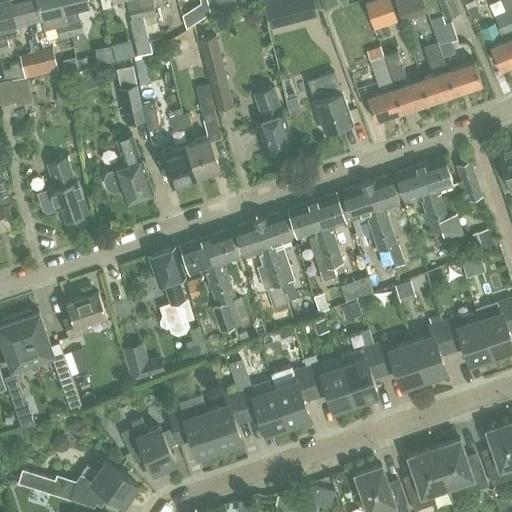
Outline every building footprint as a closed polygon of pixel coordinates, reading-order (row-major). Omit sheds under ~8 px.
[(20,34),(17,23),(11,0),(0,0),(0,52),(9,50),(6,37),(20,34)] [(61,43),(72,40),(62,0),(38,0),(43,16),(41,17),(44,29),(57,26),(61,43)] [(86,43),(78,8),(90,5),(88,0),(62,0),(72,40),(73,40),(74,46),(86,43)] [(144,16),(140,0),(127,0),(132,19),(131,20),(139,54),(153,50),(151,43),(148,31),(144,16)] [(144,16),(148,31),(159,28),(155,14),(152,0),(140,0),(144,16)] [(207,0),(210,11),(220,9),(219,7),(217,0),(207,0)] [(290,21),(284,0),(268,0),(263,1),(270,27),(290,21)] [(394,0),(373,0),(366,3),(375,29),(398,20),(397,18),(401,16),(394,0)] [(396,0),(403,20),(428,11),(424,0),(396,0)] [(438,0),(446,18),(460,12),(455,0),(438,0)] [(511,22),(511,0),(503,0),(502,0),(507,11),(511,22)] [(476,4),(467,8),(472,18),(480,14),(476,4)] [(511,22),(507,11),(495,16),(500,26),(511,22)] [(438,40),(443,56),(455,51),(452,42),(458,39),(452,21),(446,23),(443,16),(431,20),(438,40)] [(501,68),(511,63),(511,22),(500,26),(498,27),(504,40),(491,45),(501,68)] [(148,31),(151,43),(162,40),(159,28),(148,31)] [(217,108),(234,104),(216,34),(199,38),(217,108)] [(434,74),(422,78),(430,101),(456,93),(448,69),(443,56),(438,40),(424,45),(434,74)] [(403,110),(384,54),(381,44),(367,49),(377,79),(382,94),(369,98),(376,119),(403,110)] [(41,73),(59,69),(53,46),(35,50),(41,73)] [(25,77),(41,73),(35,50),(19,54),(21,61),(24,76),(25,77)] [(430,101),(422,78),(407,82),(398,50),(384,54),(403,110),(430,101)] [(77,58),(79,68),(93,65),(92,55),(77,58)] [(448,69),(456,93),(483,83),(475,60),(448,69)] [(6,78),(24,76),(21,61),(10,64),(11,67),(3,69),(6,78)] [(84,93),(108,87),(106,77),(91,81),(89,71),(79,74),(84,93)] [(343,90),(342,91),(335,71),(321,76),(309,81),(315,100),(327,132),(352,123),(354,123),(343,90)] [(63,73),(49,74),(51,88),(64,87),(63,73)] [(289,107),(300,104),(291,77),(283,79),(289,107)] [(0,104),(16,101),(15,93),(33,90),(29,78),(0,83),(0,104)] [(118,87),(126,123),(145,119),(137,82),(118,87)] [(202,111),(215,108),(209,82),(208,82),(196,85),(196,86),(202,111)] [(276,115),(273,106),(281,104),(275,86),(255,93),(264,119),(258,121),(268,151),(294,143),(289,126),(290,126),(285,112),(276,115)] [(148,130),(162,127),(156,101),(143,104),(148,130)] [(188,112),(180,115),(184,128),(193,125),(188,112)] [(176,131),(184,128),(180,115),(171,119),(176,131)] [(114,191),(122,189),(126,199),(153,190),(134,133),(120,137),(120,138),(118,139),(126,163),(115,167),(115,168),(107,170),(103,179),(106,187),(114,191)] [(186,144),(197,176),(220,168),(209,136),(186,144)] [(173,184),(197,176),(186,144),(162,152),(173,184)] [(506,171),(498,174),(503,190),(509,188),(510,191),(511,190),(511,144),(498,149),(506,171)] [(439,194),(437,188),(453,182),(443,154),(419,163),(445,238),(464,232),(457,211),(449,214),(442,193),(439,194)] [(75,180),(67,155),(49,161),(57,186),(37,192),(43,209),(48,211),(57,209),(61,220),(89,211),(78,179),(75,180)] [(468,200),(483,195),(472,159),(456,164),(468,200)] [(445,238),(419,163),(396,171),(405,199),(423,193),(424,199),(422,200),(433,232),(437,245),(446,242),(445,238)] [(366,181),(389,247),(394,260),(395,260),(397,266),(406,262),(400,243),(399,243),(388,211),(385,212),(383,206),(399,201),(390,173),(366,181)] [(0,225),(9,223),(8,218),(13,216),(10,201),(10,200),(6,178),(0,180),(0,225)] [(379,251),(389,247),(366,181),(342,189),(352,217),(368,211),(370,217),(368,218),(379,251)] [(332,230),(330,225),(345,219),(336,191),(312,199),(334,265),(345,262),(334,229),(332,230)] [(334,265),(312,199),(287,208),(297,236),(315,230),(316,235),(310,237),(320,269),(324,280),(337,276),(334,265)] [(277,248),(275,243),(292,237),(282,209),(259,217),(287,301),(299,297),(293,279),(296,279),(285,246),(277,248)] [(289,307),(287,301),(259,217),(234,226),(244,254),(261,248),(263,253),(260,254),(271,286),(267,287),(275,311),(289,307)] [(224,266),(222,261),(238,255),(228,227),(204,235),(234,321),(235,326),(259,318),(255,306),(246,309),(242,296),(236,297),(227,266),(224,266)] [(489,227),(472,233),(479,251),(495,245),(489,227)] [(220,325),(234,321),(204,235),(181,243),(191,272),(207,266),(208,271),(206,272),(217,304),(214,305),(220,325)] [(186,297),(179,276),(185,274),(175,246),(150,254),(159,283),(164,281),(170,302),(160,305),(167,326),(169,326),(171,331),(178,334),(186,331),(190,325),(188,319),(195,317),(188,296),(186,297)] [(199,278),(187,282),(192,296),(204,292),(199,278)] [(342,285),(348,300),(357,296),(352,281),(342,285)] [(68,336),(82,331),(79,323),(106,314),(99,291),(66,302),(71,317),(62,320),(68,336)] [(324,292),(314,295),(319,311),(330,308),(324,292)] [(477,308),(480,318),(492,354),(511,346),(511,339),(507,325),(511,323),(511,297),(511,296),(477,308)] [(346,320),(362,314),(358,300),(342,305),(346,320)] [(32,313),(31,309),(17,314),(33,361),(55,354),(39,310),(32,313)] [(0,335),(12,369),(33,361),(17,314),(2,319),(4,322),(0,323),(0,335)] [(492,354),(480,318),(459,325),(456,315),(442,319),(451,344),(463,340),(470,361),(492,354)] [(439,348),(451,344),(442,319),(430,324),(433,334),(412,341),(424,377),(446,369),(439,348)] [(238,333),(241,341),(249,338),(246,330),(238,333)] [(424,377),(412,341),(391,348),(388,338),(374,342),(383,367),(395,363),(402,384),(424,377)] [(165,367),(160,350),(150,353),(146,339),(125,345),(133,376),(165,367)] [(371,371),(383,367),(374,342),(340,354),(343,364),(344,364),(356,400),(378,392),(371,371)] [(78,372),(92,367),(84,346),(70,351),(78,372)] [(333,407),(356,400),(344,364),(343,364),(340,354),(306,366),(314,390),(326,386),(333,407)] [(302,394),(314,390),(306,366),(293,370),(297,380),(276,387),(275,387),(287,423),(310,415),(302,394)] [(13,402),(25,399),(16,372),(4,375),(13,402)] [(70,406),(82,402),(71,373),(60,377),(70,406)] [(275,387),(276,387),(272,377),(238,389),(246,413),(258,409),(265,430),(287,423),(275,387)] [(234,418),(246,413),(238,389),(225,393),(228,403),(208,410),(219,446),(241,438),(234,418)] [(219,446),(208,410),(202,392),(179,400),(181,408),(169,412),(177,437),(190,433),(197,453),(219,446)] [(148,430),(142,415),(131,420),(133,425),(121,431),(132,455),(144,449),(153,469),(175,459),(160,425),(148,430)] [(511,469),(510,464),(511,463),(511,419),(487,428),(494,450),(483,454),(493,483),(511,476),(511,469)] [(434,446),(448,485),(464,480),(467,491),(489,484),(479,456),(468,459),(460,437),(434,446)] [(432,491),(448,485),(434,446),(408,454),(416,477),(405,481),(414,509),(436,502),(432,491)] [(137,483),(106,461),(99,471),(87,463),(76,479),(57,473),(55,477),(23,466),(18,481),(70,498),(94,505),(105,490),(123,502),(137,483)] [(390,486),(382,463),(355,472),(369,511),(385,506),(387,511),(405,511),(411,510),(401,482),(390,486)] [(312,484),(308,500),(331,505),(334,490),(312,484)]
